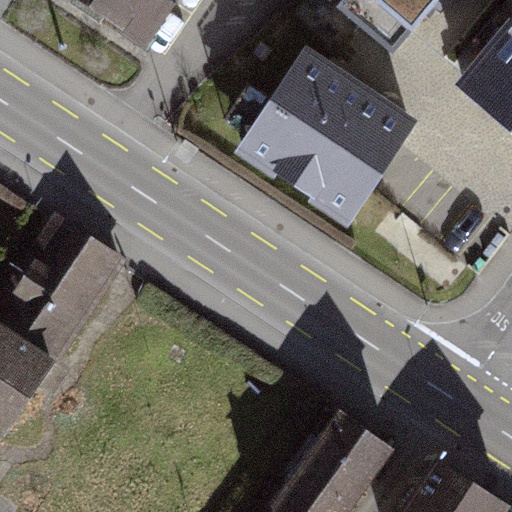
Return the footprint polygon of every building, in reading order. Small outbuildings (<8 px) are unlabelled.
[(82,0),(147,41),(172,0),(82,0)] [(336,0),(334,3),(390,50),(432,0),(336,0)] [(511,9),(454,79),(511,128),(511,9)] [(306,40),(234,147),(346,221),(417,114),(306,40)] [(436,242),(483,223),(462,170),(415,189),(436,242)] [(55,210),(0,292),(0,426),(5,430),(126,259),(55,210)] [(338,403),(257,511),(347,511),(396,448),(338,403)] [(436,451),(397,511),(503,511),(508,506),(436,451)]
